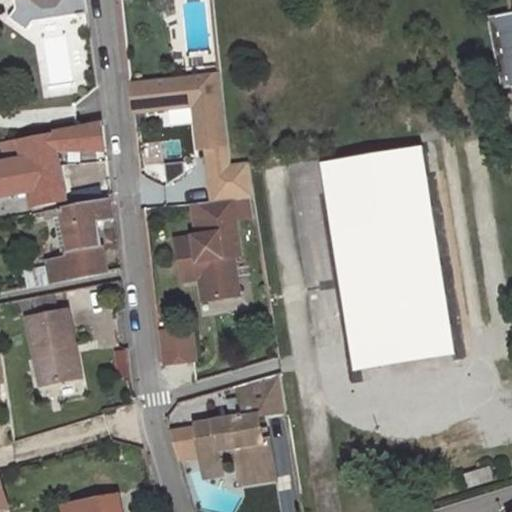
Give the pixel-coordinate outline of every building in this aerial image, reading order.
[(88,15),(85,0),(13,0),(15,8),(9,18),(27,31),(33,22),(88,15)] [(511,13),(511,14),(490,18),(503,91),(511,88),(511,13)] [(221,73),(129,83),(133,113),(195,106),(199,151),(207,150),(229,147),(221,73)] [(103,124),(55,134),(55,135),(58,149),(106,151),(103,124)] [(58,149),(55,135),(40,138),(44,159),(59,156),(58,149)] [(40,138),(20,142),(23,160),(27,181),(29,192),(32,207),(68,201),(59,156),(44,159),(40,138)] [(20,142),(20,139),(3,143),(7,162),(23,160),(20,142)] [(229,147),(207,150),(212,202),(251,198),(255,198),(249,163),(231,165),(229,147)] [(7,162),(0,163),(0,196),(20,193),(18,182),(27,181),(23,160),(7,162)] [(29,192),(27,181),(18,182),(20,193),(29,192)] [(99,188),(72,193),(75,206),(101,201),(99,188)] [(212,202),(192,204),(197,237),(176,240),(182,281),(200,278),(210,277),(214,300),(239,296),(233,257),(241,255),(235,219),(254,216),(251,198),(212,202)] [(75,206),(44,212),(46,222),(62,218),(69,255),(71,255),(72,259),(47,264),(47,268),(51,285),(99,276),(96,259),(93,260),(92,252),(102,250),(96,222),(114,220),(111,199),(110,200),(101,201),(75,206)] [(51,285),(47,268),(24,272),(28,289),(51,285)] [(210,277),(200,278),(204,301),(214,300),(210,277)] [(57,306),(55,294),(37,297),(39,309),(57,306)] [(37,297),(8,302),(11,315),(39,309),(37,297)] [(0,316),(11,315),(8,302),(0,304),(0,316)] [(68,311),(28,319),(41,386),(77,379),(70,345),(75,345),(68,311)] [(192,329),(157,333),(161,365),(195,361),(192,329)] [(128,351),(115,353),(117,367),(130,365),(128,351)] [(130,365),(117,367),(118,377),(131,376),(130,365)] [(230,403),(232,420),(199,425),(204,458),(205,466),(223,463),(240,460),(241,472),(275,466),(271,441),(265,442),(263,429),(261,417),(289,412),(283,373),(241,385),(243,398),(234,399),(230,403)] [(204,458),(199,425),(170,430),(179,461),(204,458)] [(269,428),(263,429),(265,442),(271,441),(269,428)] [(223,463),(205,466),(207,477),(225,474),(223,463)] [(275,466),(241,472),(243,484),(277,479),(275,466)] [(488,467),(464,474),(468,489),(492,481),(488,467)] [(0,475),(0,508),(9,506),(0,475)] [(122,511),(119,496),(64,506),(65,511),(122,511)]
